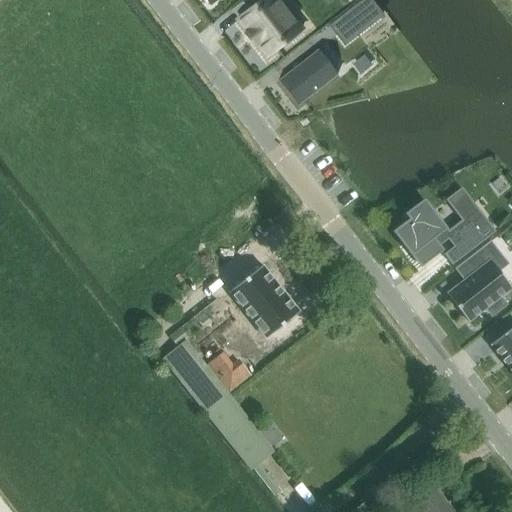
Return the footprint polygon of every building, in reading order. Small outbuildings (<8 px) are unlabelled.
[(255,0),(257,2),(235,19),(246,32),(244,34),(252,45),(254,43),(265,57),(301,29),(278,0),(255,0)] [(369,0),(361,0),(328,25),(336,35),(348,25),(356,35),(381,15),(369,0)] [(316,49),(277,80),(296,106),(336,75),(316,49)] [(478,209),(451,232),(425,200),(407,215),(411,220),(396,233),(422,268),(443,252),(439,246),(446,240),(452,248),(444,254),(453,266),(496,231),(478,209)] [(463,282),(446,295),(469,323),(486,310),(491,316),(506,305),(501,298),(511,290),(498,273),(508,266),(490,242),(454,270),(463,282)] [(262,266),(229,293),(267,339),(300,312),(262,266)] [(511,328),(491,345),(511,372),(511,328)] [(166,361),(251,468),(274,497),(280,492),(257,463),(270,453),(268,451),(283,439),(271,423),(256,435),(185,346),(166,361)] [(454,511),(431,481),(407,500),(416,511),(454,511)] [(390,511),(377,494),(353,511),(390,511)]
